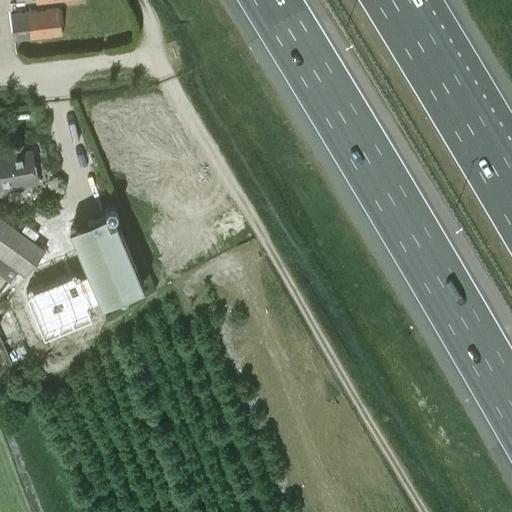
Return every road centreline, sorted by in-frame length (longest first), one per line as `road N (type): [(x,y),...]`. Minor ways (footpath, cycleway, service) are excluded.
road 1 (track): [(422,511),(151,55),(139,0)]
road 2 (motorway): [(268,0),(511,415)]
road 3 (motorway): [(511,205),(390,0)]
road 4 (unclassified): [(0,75),(151,55)]
